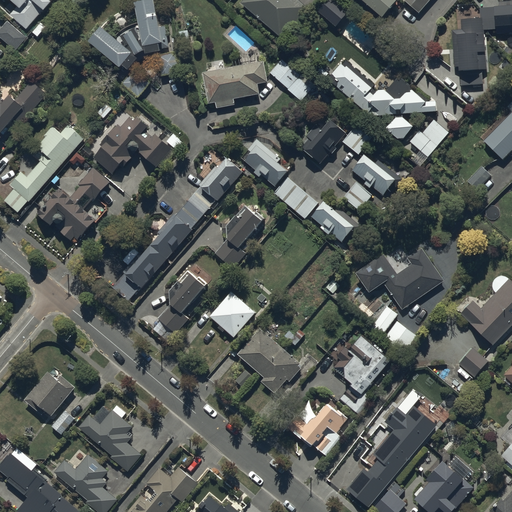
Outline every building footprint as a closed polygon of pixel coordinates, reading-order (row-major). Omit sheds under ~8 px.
[(13,0),(18,4),(9,13),(25,28),(44,8),(46,10),(55,0),(13,0)] [(128,46),(102,24),(90,40),(122,65),(123,63),(129,68),(134,61),(136,62),(144,59),(145,50),(146,49),(147,51),(161,49),(161,48),(169,46),(165,24),(160,25),(155,0),(137,0),(136,0),(143,38),(139,39),(133,28),(124,33),(131,44),(128,46)] [(312,10),(300,0),(243,0),(242,2),(279,34),(290,20),(298,27),(312,10)] [(364,0),(383,15),(394,0),(364,0)] [(407,0),(420,11),(429,0),(407,0)] [(462,28),(452,29),(455,67),(460,67),(461,85),(484,84),(483,68),(487,68),(485,29),(496,28),(496,33),(511,31),(511,0),(499,0),(500,4),(495,4),(495,6),(480,7),(481,17),(462,18),(462,28)] [(28,40),(9,23),(0,33),(0,38),(17,53),(28,40)] [(159,53),(162,75),(182,72),(179,50),(159,53)] [(281,57),(269,71),(288,88),(287,89),(301,100),(314,85),(281,57)] [(264,60),(203,71),(209,103),(217,101),(218,108),(236,104),(234,98),(260,93),(258,83),(268,81),(264,60)] [(346,67),(341,63),(332,73),(339,79),(335,83),(371,115),(395,114),(395,117),(387,127),(397,138),(404,138),(414,125),(403,116),(403,113),(437,111),(437,99),(427,100),(417,92),(406,92),(401,97),(395,97),(386,89),(378,89),(374,93),(370,90),(373,87),(348,65),(346,67)] [(136,66),(122,82),(138,96),(152,80),(136,66)] [(0,154),(2,152),(0,151),(0,140),(11,127),(9,124),(15,116),(23,122),(47,93),(31,79),(16,98),(10,93),(4,101),(0,97),(0,154)] [(511,100),(507,105),(511,111),(511,113),(484,139),(502,158),(511,148),(511,100)] [(134,112),(133,114),(122,127),(118,123),(103,140),(106,142),(93,157),(112,174),(119,165),(123,168),(139,150),(158,166),(173,148),(176,150),(184,141),(173,133),(166,141),(155,132),(152,136),(145,129),(148,124),(134,112)] [(348,131),(331,117),(322,128),(317,124),(307,136),(309,138),(302,146),(322,162),(331,151),(333,153),(338,147),(335,145),(348,131)] [(421,166),(449,131),(434,119),(423,132),(420,129),(410,140),(411,141),(409,144),(418,152),(412,159),(421,166)] [(374,136),(358,122),(343,141),(359,154),(374,136)] [(19,212),(83,137),(68,124),(61,131),(53,124),(44,134),(46,135),(32,153),(41,159),(29,175),(21,169),(10,184),(15,188),(5,201),(19,212)] [(281,157),(257,138),(248,149),(251,152),(244,160),(253,167),(251,169),(259,176),(260,174),(275,186),(289,169),(278,161),(281,157)] [(402,177),(378,159),(376,161),(364,152),(351,169),(366,181),(364,183),(370,187),(372,185),(385,195),(390,188),(392,189),(402,177)] [(142,288),(192,229),(192,228),(215,201),(216,202),(244,169),(227,155),(217,167),(215,165),(199,184),(201,185),(176,214),(174,213),(158,232),(159,233),(113,286),(129,300),(141,287),(142,288)] [(111,181),(94,166),(79,183),(80,184),(71,195),(61,186),(39,211),(52,223),(55,219),(58,221),(54,225),(71,240),(75,236),(78,238),(96,217),(85,208),(93,198),(95,199),(111,181)] [(479,189),(491,174),(481,166),(469,180),(479,189)] [(318,202),(287,176),(274,192),(305,218),(318,202)] [(373,193),(358,181),(357,180),(344,196),(360,210),(373,193)] [(362,225),(338,205),(335,208),(325,199),(309,217),(329,234),(330,232),(342,241),(349,233),(353,236),(362,225)] [(240,246),(264,218),(265,217),(256,210),(255,212),(245,204),(229,223),(223,222),(223,232),(228,232),(228,238),(216,252),(231,265),(244,249),(240,246)] [(385,282),(402,308),(445,279),(423,246),(408,257),(412,263),(397,273),(383,251),(356,269),(371,292),(385,282)] [(183,312),(207,283),(208,282),(200,275),(198,277),(189,269),(171,288),(165,288),(165,298),(171,298),(171,303),(159,318),(177,333),(190,317),(183,312)] [(493,283),(493,284),(493,285),(493,286),(493,287),(493,288),(494,288),(494,289),(494,290),(495,291),(496,292),(481,307),(473,299),(461,312),(494,344),(511,324),(511,279),(510,278),(510,277),(509,277),(508,276),(507,276),(507,275),(506,275),(505,275),(504,275),(503,275),(502,275),(501,275),(500,275),(499,275),(498,276),(497,276),(497,277),(496,277),(495,278),(495,279),(494,279),(494,280),(494,281),(493,282),(493,283)] [(257,311),(232,290),(210,316),(220,324),(218,327),(223,332),(226,329),(235,337),(257,311)] [(383,335),(397,313),(387,306),(373,328),(383,335)] [(417,335),(397,320),(383,338),(403,354),(417,335)] [(296,345),(307,331),(295,322),(284,336),(296,345)] [(302,362),(261,327),(260,326),(241,348),(236,343),(229,352),(235,357),(238,353),(249,363),(235,379),(244,387),(258,371),(265,376),(261,380),(276,393),(288,379),(291,381),(302,368),(298,365),(302,362)] [(374,344),(363,334),(349,349),(346,346),(338,356),(341,359),(333,367),(345,378),(347,376),(353,381),(351,383),(362,393),(364,390),(366,391),(373,382),(372,381),(388,363),(388,355),(383,351),(385,350),(376,342),(374,344)] [(469,383),(488,360),(473,347),(453,370),(469,383)] [(321,369),(326,368),(333,359),(325,354),(316,365),(321,369)] [(511,364),(503,375),(511,382),(511,398),(511,400),(511,364)] [(51,416),(75,386),(61,374),(58,378),(47,370),(24,399),(40,412),(42,409),(51,416)] [(397,473),(437,424),(426,415),(434,405),(422,396),(414,406),(404,398),(393,411),(392,410),(389,414),(389,415),(384,421),(394,429),(374,454),(379,458),(367,473),(368,474),(362,483),(376,494),(382,486),(385,488),(390,482),(392,484),(399,474),(397,473)] [(341,427),(348,417),(349,417),(328,401),(322,408),(311,400),(299,415),(297,413),(287,427),(311,446),(312,445),(328,456),(343,437),(337,433),(341,427)] [(117,404),(101,423),(89,413),(79,426),(112,454),(111,456),(128,471),(143,454),(129,442),(134,435),(129,431),(133,426),(122,417),(126,412),(117,404)] [(76,419),(65,410),(52,426),(62,434),(76,419)] [(511,470),(511,443),(498,458),(511,470)] [(0,468),(9,476),(6,479),(28,497),(16,511),(17,511),(83,511),(62,495),(63,494),(51,483),(52,482),(34,467),(38,463),(17,446),(0,466),(0,468)] [(65,460),(55,472),(88,499),(86,501),(99,511),(106,511),(118,498),(104,487),(108,482),(102,477),(108,470),(89,453),(84,459),(82,457),(75,466),(68,459),(67,461),(65,460)] [(425,486),(423,484),(415,493),(417,495),(416,496),(432,510),(429,511),(452,511),(458,505),(449,496),(465,477),(444,458),(427,477),(430,480),(425,486)] [(166,511),(178,498),(183,501),(199,481),(179,465),(170,476),(159,466),(146,482),(156,490),(149,500),(142,494),(127,511),(166,511)] [(375,511),(398,511),(406,503),(390,488),(372,509),(375,511)] [(511,511),(511,490),(505,499),(500,495),(490,509),(493,511),(511,511)] [(221,504),(209,493),(195,511),(196,511),(240,511),(226,499),(221,504)]
